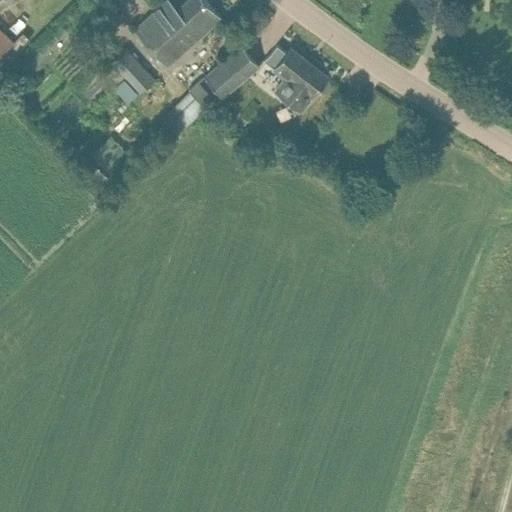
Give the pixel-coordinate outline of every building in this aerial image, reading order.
[(170,0),(166,0),(134,29),(166,65),(221,16),(206,0),(186,0),(177,8),(170,0)] [(0,56),(15,41),(0,26),(0,56)] [(205,74),(223,96),(259,64),(241,43),(205,74)] [(270,54),(263,59),(274,68),(272,71),(283,79),(275,89),(300,110),(313,93),(313,94),(327,76),(290,47),(287,52),(277,45),(270,54)] [(139,94),(155,80),(127,48),(111,62),(139,94)] [(189,88),(202,104),(212,96),(198,80),(189,88)] [(161,119),(176,135),(204,107),(188,91),(161,119)] [(156,123),(133,145),(142,154),(165,131),(156,123)]
